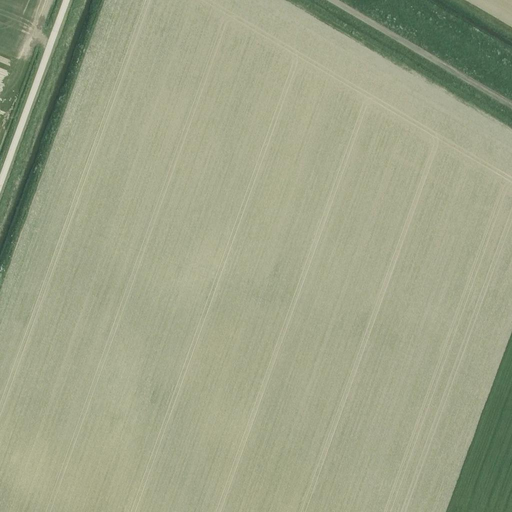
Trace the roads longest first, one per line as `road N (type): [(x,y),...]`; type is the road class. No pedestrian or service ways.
road 1 (track): [(511,104),(334,0)]
road 2 (unclassified): [(0,182),(67,0)]
